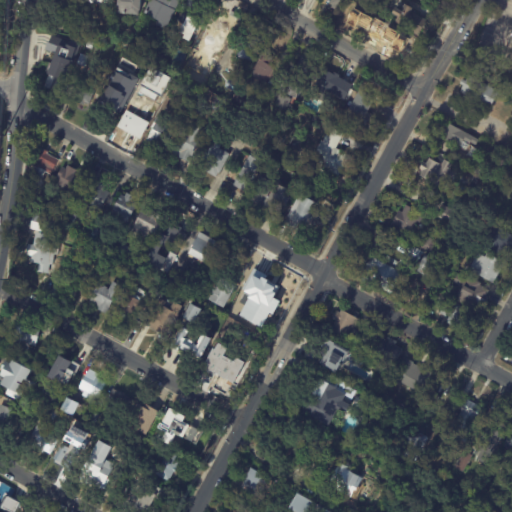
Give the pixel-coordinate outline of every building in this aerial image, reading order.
[(66,0),(66,12),(52,10),(53,0),(66,0)] [(106,0),(106,5),(100,4),(100,10),(92,9),(93,3),(82,2),(82,0),(106,0)] [(140,0),(140,10),(137,9),(137,11),(136,11),(136,15),(115,14),(116,6),(114,6),(114,0),(140,0)] [(179,0),(163,30),(153,25),(156,20),(142,13),(149,0),(179,0)] [(188,0),(199,6),(209,11),(200,27),(196,25),(187,42),(181,39),(182,36),(176,32),(182,22),(177,20),(183,9),(179,7),(181,2),(185,5),(188,0)] [(348,0),(342,12),(338,10),(337,12),(330,8),(331,6),(328,4),(330,0),(348,0)] [(404,5),(412,9),(410,12),(426,21),(424,25),(426,25),(424,29),(422,29),(418,36),(394,22),(397,18),(390,14),(394,8),(399,11),(403,4),(404,5)] [(222,14),(232,20),(231,23),(235,25),(231,33),(228,32),(221,46),(206,38),(220,13),(222,14)] [(384,38),(368,29),(373,19),(389,28),(384,38)] [(381,43),(379,42),(381,39),(384,41),(390,29),(408,39),(401,53),(381,43)] [(167,30),(175,35),(168,48),(160,43),(167,30)] [(248,33),(254,36),(251,41),(258,44),(250,64),(236,58),(239,49),(235,47),(237,42),(243,44),(248,33)] [(70,44),(65,57),(60,55),(59,58),(51,55),(57,39),(70,44)] [(84,47),(86,41),(93,44),(91,50),(84,47)] [(133,52),(129,64),(119,60),(124,48),(133,52)] [(204,55),(207,57),(201,68),(190,62),(195,51),(204,55)] [(75,65),(78,54),(87,57),(84,68),(75,65)] [(271,70),(264,84),(248,76),(260,54),(272,61),(269,66),(272,68),(271,70)] [(318,61),(295,100),(279,90),(293,66),(296,68),(301,59),(306,61),(308,58),(312,61),(314,58),(318,61)] [(62,71),(69,74),(60,96),(43,89),(44,85),(42,84),(44,79),(47,80),(52,67),(62,71)] [(149,67),(171,78),(166,88),(145,77),(149,67)] [(342,80),(351,86),(343,101),(328,92),(322,102),(309,94),(322,69),(332,75),(333,73),(338,76),(337,78),(342,80)] [(492,105),(490,109),(460,93),(463,87),(460,85),(463,80),(465,82),(469,76),(499,93),(492,105)] [(72,98),(80,77),(95,83),(86,107),(70,101),(72,98)] [(127,87),(114,117),(99,111),(112,80),(127,87)] [(223,87),(227,80),(233,83),(229,90),(223,87)] [(154,93),(158,86),(164,90),(160,96),(154,93)] [(178,88),(196,97),(189,109),(172,100),(178,88)] [(373,99),(366,112),(370,115),(360,135),(341,124),(359,90),(374,98),(373,99)] [(149,104),(156,108),(146,125),(128,114),(139,94),(148,99),(147,103),(149,104)] [(278,94),(289,100),(283,111),(273,105),(278,94)] [(503,94),(510,97),(507,102),(501,99),(503,94)] [(192,111),(198,98),(206,102),(199,115),(192,111)] [(216,98),(227,104),(221,115),(210,109),(216,98)] [(245,146),(226,134),(240,111),(253,119),(246,131),(256,137),(249,148),(245,146)] [(168,142),(164,150),(155,146),(155,147),(149,143),(146,141),(154,125),(152,125),(156,117),(164,121),(163,122),(175,129),(168,142)] [(204,131),(195,148),(202,152),(198,160),(191,156),(187,163),(171,154),(184,129),(187,131),(191,123),(204,131)] [(471,136),(478,141),(475,146),(470,143),(469,145),(468,145),(465,150),(450,142),(450,143),(442,139),(445,134),(443,133),(445,130),(447,131),(450,125),(471,136)] [(343,135),(335,149),(348,157),(337,178),(328,173),(327,176),(314,169),(321,156),(315,153),(321,141),(322,142),(330,128),(343,135)] [(303,142),(306,144),(301,155),(287,148),(292,137),(303,142)] [(226,154),(229,155),(219,174),(217,173),(215,178),(203,172),(207,164),(200,160),(211,140),(220,144),(218,149),(226,154)] [(467,156),(471,147),(479,151),(475,160),(467,156)] [(45,151),(48,153),(47,155),(59,162),(51,175),(46,173),(41,182),(31,176),(37,167),(34,166),(42,151),(43,152),(44,150),(45,151)] [(242,192),(231,186),(248,156),(262,164),(245,194),(242,192)] [(273,163),(268,173),(261,169),(267,159),(273,163)] [(421,170),(419,169),(422,163),(425,164),(428,159),(441,166),(443,160),(452,165),(449,170),(457,174),(447,192),(419,176),(422,170),(421,170)] [(70,167),(78,170),(76,174),(84,178),(77,193),(67,188),(66,191),(57,186),(60,180),(57,178),(62,167),(66,169),(68,165),(70,167)] [(278,187),(292,194),(280,216),(266,208),(265,210),(258,206),(256,209),(250,205),(251,202),(247,199),(260,177),(278,187)] [(105,185),(109,187),(107,190),(112,193),(102,211),(100,209),(96,216),(85,210),(88,204),(86,203),(98,181),(105,185)] [(131,193),(137,197),(135,201),(140,204),(128,224),(126,223),(123,228),(115,223),(118,218),(113,215),(125,195),(128,196),(130,193),(131,193)] [(315,205),(303,228),(298,226),(296,231),(284,225),(299,196),(315,205)] [(148,207),(166,218),(152,241),(133,230),(147,206),(148,207)] [(402,230),(391,224),(398,211),(402,213),(406,206),(420,213),(418,217),(422,219),(419,224),(416,222),(413,226),(416,228),(412,235),(402,230)] [(436,216),(441,206),(459,215),(453,226),(436,217),(436,216)] [(73,212),(79,216),(72,227),(66,224),(73,212)] [(34,229),(38,214),(51,218),(50,220),(57,222),(54,234),(34,229)] [(79,217),(83,219),(78,226),(75,224),(79,217)] [(176,227),(190,235),(184,246),(180,243),(177,249),(167,243),(161,253),(168,257),(171,252),(178,256),(167,274),(148,263),(165,233),(168,234),(173,226),(176,227)] [(511,247),(511,249),(506,259),(484,247),(496,227),(511,236),(511,247)] [(60,244),(58,256),(55,255),(53,266),(50,265),(49,274),(38,272),(40,264),(32,262),(33,256),(28,256),(30,244),(35,245),(37,232),(48,234),(47,240),(55,241),(54,242),(61,243),(60,244)] [(189,254),(188,253),(200,232),(218,242),(206,263),(189,254)] [(436,243),(430,254),(409,243),(413,235),(422,241),(425,236),(437,242),(436,243)] [(74,244),(77,238),(82,240),(80,247),(74,244)] [(403,261),(412,247),(423,253),(415,268),(403,261)] [(499,261),(503,264),(492,284),(468,271),(477,254),(484,258),(486,254),(499,261)] [(432,278),(430,280),(417,272),(419,268),(417,268),(424,256),(439,264),(432,278)] [(250,268),(248,267),(254,257),(260,260),(255,268),(254,267),(253,269),(250,268)] [(373,258),(401,274),(390,295),(370,284),(369,287),(357,281),(366,264),(367,265),(371,257),(373,258)] [(273,292),(270,299),(245,286),(254,269),(255,270),(255,269),(279,281),(273,292)] [(182,276),(183,276),(178,288),(168,283),(173,272),(182,276)] [(137,281),(141,273),(146,276),(141,284),(137,281)] [(479,286),(489,292),(485,299),(487,300),(482,308),(480,307),(476,313),(454,300),(461,288),(453,283),(458,274),(465,279),(467,276),(480,284),(479,286)] [(235,286),(237,287),(224,310),(209,301),(222,279),(235,286)] [(119,299),(117,303),(115,302),(108,314),(100,310),(101,308),(91,302),(101,285),(106,288),(106,286),(110,288),(109,289),(111,290),(115,282),(125,287),(119,299)] [(145,308),(143,311),(139,309),(136,314),(134,313),(132,317),(130,316),(128,319),(123,316),(125,313),(121,310),(130,295),(136,298),(137,297),(140,299),(140,300),(147,304),(145,308)] [(447,315),(446,317),(438,313),(444,301),(474,318),(466,332),(455,326),(454,328),(446,324),(447,322),(446,321),(449,316),(447,315)] [(185,306),(172,331),(169,330),(166,336),(151,328),(153,325),(148,323),(155,309),(161,312),(164,306),(172,310),(177,302),(185,306)] [(195,323),(200,308),(188,304),(183,319),(195,323)] [(355,330),(363,335),(356,348),(329,333),(335,321),(331,319),(336,311),(339,313),(341,310),(356,318),(355,319),(358,321),(353,329),(355,330)] [(41,335),(38,347),(30,345),(28,351),(12,347),(18,324),(42,331),(41,335)] [(187,358),(168,347),(177,331),(185,336),(186,335),(191,338),(193,333),(204,338),(201,345),(204,347),(196,363),(187,358)] [(402,350),(394,366),(374,356),(382,340),(386,342),(388,338),(396,342),(394,346),(402,350)] [(321,363),(338,372),(349,351),(329,340),(321,354),(325,356),(321,363)] [(246,371),(239,383),(221,373),(228,360),(236,365),(242,354),(250,359),(246,366),(248,368),(246,371)] [(74,364),(77,366),(81,359),(87,363),(79,377),(77,375),(74,380),(72,379),(71,382),(72,382),(70,387),(53,378),(61,365),(59,364),(61,360),(63,360),(64,359),(74,364)] [(413,363),(413,364),(420,368),(421,367),(431,373),(421,394),(401,383),(406,374),(399,371),(406,359),(413,363)] [(32,370),(34,371),(29,380),(33,382),(30,388),(28,387),(24,396),(23,395),(19,402),(6,394),(9,388),(4,385),(7,378),(3,375),(7,367),(5,366),(8,361),(13,364),(15,361),(32,370)] [(98,372),(101,374),(99,378),(109,384),(100,399),(93,395),(90,400),(84,397),(87,392),(82,388),(93,369),(98,372)] [(327,382),(336,388),(335,389),(346,395),(343,401),(351,405),(344,417),(341,415),(339,420),(311,404),(324,381),(327,382)] [(116,389),(135,401),(121,422),(103,410),(116,389)] [(438,397),(440,398),(435,406),(428,401),(433,394),(438,397)] [(80,404),(82,405),(76,417),(64,411),(70,399),(80,404)] [(465,400),(483,410),(464,443),(448,434),(451,428),(450,427),(455,418),(456,419),(461,411),(458,410),(464,399),(465,400)] [(153,407),(163,412),(150,435),(142,431),(137,439),(125,432),(141,404),(148,408),(150,405),(153,407)] [(0,409),(2,405),(18,412),(8,436),(0,432),(0,409)] [(185,418),(200,426),(189,446),(185,445),(185,446),(178,443),(179,440),(161,430),(173,409),(177,412),(176,413),(185,418)] [(90,424),(95,413),(102,416),(96,428),(90,424)] [(499,420),(509,425),(486,465),(476,460),(480,452),(475,449),(490,423),(489,422),(492,416),(499,420)] [(37,441),(33,439),(41,423),(66,435),(58,451),(37,441)] [(511,451),(502,446),(511,427),(511,451)] [(155,428),(162,432),(157,441),(150,437),(155,428)] [(419,453),(414,464),(396,456),(405,437),(416,438),(418,434),(427,437),(419,453)] [(117,449),(110,461),(116,465),(114,467),(117,469),(103,492),(82,479),(104,440),(117,448),(117,449)] [(464,451),(471,456),(462,472),(454,468),(464,451)] [(174,460),(181,463),(178,468),(179,469),(177,473),(175,472),(170,483),(165,480),(165,481),(150,474),(160,453),(174,460)] [(364,479),(353,499),(329,485),(341,463),(350,468),(348,470),(364,479)] [(243,487),(246,482),(244,480),(251,469),(272,482),(262,499),(243,488),(243,487)] [(163,497),(154,511),(134,511),(149,487),(164,496),(163,497)] [(0,511),(0,493),(3,495),(4,496),(4,497),(10,500),(2,511),(0,511)] [(329,511),(295,511),(291,510),(299,495),(329,511)] [(14,511),(19,502),(7,497),(2,508),(11,511),(10,511),(14,511)]
